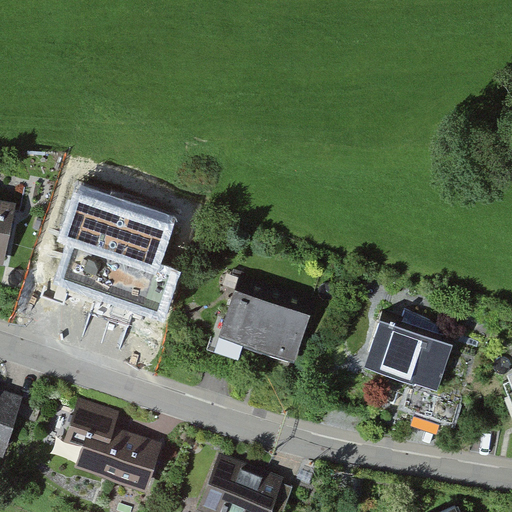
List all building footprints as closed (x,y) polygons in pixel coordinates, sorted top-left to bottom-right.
[(175,218),(77,187),(58,242),(70,246),(56,284),(165,323),(181,274),(161,267),(175,218)] [(0,202),(0,267),(4,268),(16,206),(0,202)] [(301,305),(230,282),(213,336),(284,359),(301,305)] [(436,345),(374,324),(358,371),(420,392),(436,345)] [(511,376),(499,382),(511,413),(511,376)] [(0,435),(14,401),(0,395),(0,435)] [(118,410),(82,398),(68,437),(84,443),(77,463),(146,487),(163,438),(114,421),(118,410)] [(263,511),(276,482),(214,456),(192,508),(202,511),(263,511)]
